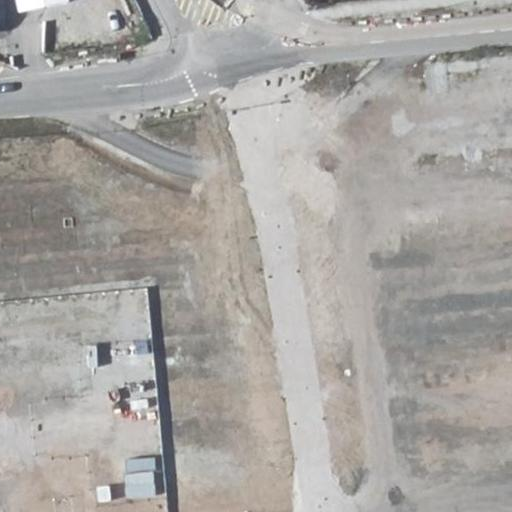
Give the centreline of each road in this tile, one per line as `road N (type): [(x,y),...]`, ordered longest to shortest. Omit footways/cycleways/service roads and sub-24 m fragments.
road 1 (unknown): [(320,511),(258,127),(197,40)]
road 2 (primary): [(217,50),(358,51),(511,29)]
road 3 (primary): [(0,97),(157,85),(185,73),(197,40)]
